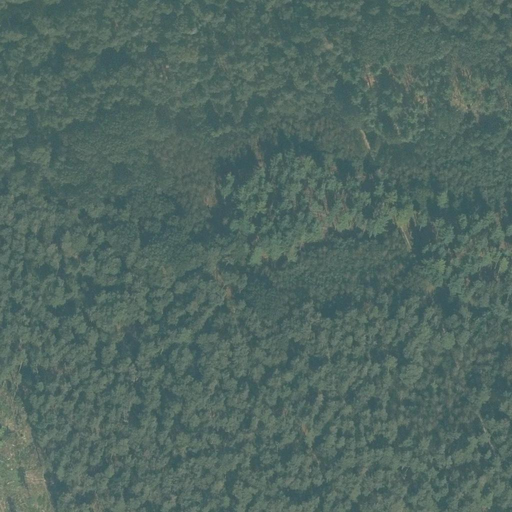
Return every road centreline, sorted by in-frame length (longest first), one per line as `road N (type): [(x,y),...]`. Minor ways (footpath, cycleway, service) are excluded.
road 1 (track): [(511,504),(308,0)]
road 2 (track): [(110,95),(187,259),(220,246),(229,251),(342,511)]
